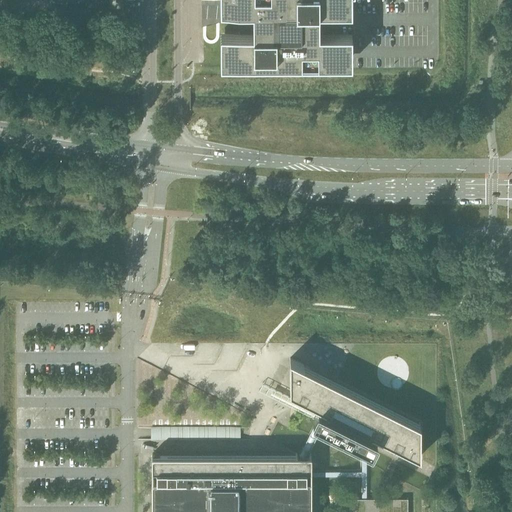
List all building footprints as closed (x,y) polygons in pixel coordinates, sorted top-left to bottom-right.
[(125,0),(125,1),(135,1),(134,0),(109,0),(109,7),(123,8),(123,0),(125,0)] [(329,32),(319,32),(319,20),(319,9),(329,9),(351,9),(351,0),(219,0),(220,0),(220,3),(220,9),(244,9),(252,9),(252,21),(253,32),(244,32),(220,32),(220,63),(351,63),(351,53),(351,32),(329,32)] [(300,455),(304,458),(322,424),(360,443),(361,444),(366,446),(371,448),(376,438),(373,436),(374,434),(420,457),(420,455),(416,453),(420,444),(420,423),(289,358),(289,391),(322,408),(321,410),(318,408),(316,411),(315,411),(314,411),(313,411),(313,412),(312,413),(312,414),(312,415),(313,416),(313,417),(312,419),(317,421),(300,455)] [(407,511),(407,498),(366,498),(366,446),(361,444),(362,471),(307,471),(306,476),(362,476),(362,498),(349,498),(349,511),(407,511)] [(310,511),(311,478),(306,478),(306,476),(307,471),(307,469),(311,469),(311,454),(309,454),(307,459),(304,458),(300,455),(297,454),(152,454),(152,469),(156,469),(156,478),(152,478),(151,511),(310,511)]
